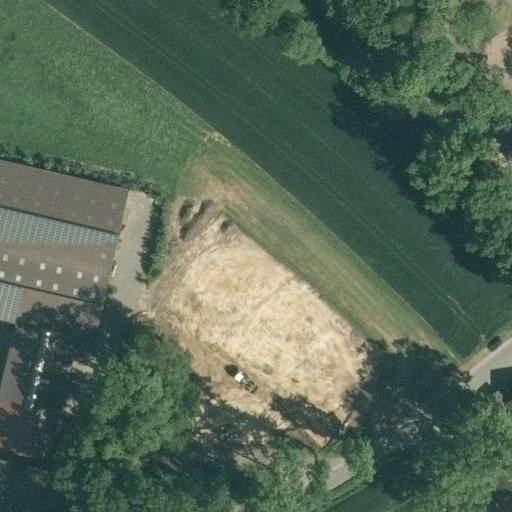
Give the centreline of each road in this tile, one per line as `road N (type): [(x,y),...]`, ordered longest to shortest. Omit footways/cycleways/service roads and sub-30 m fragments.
road 1 (unclassified): [(511,342),(361,458),(212,511)]
road 2 (residential): [(317,0),(511,167)]
